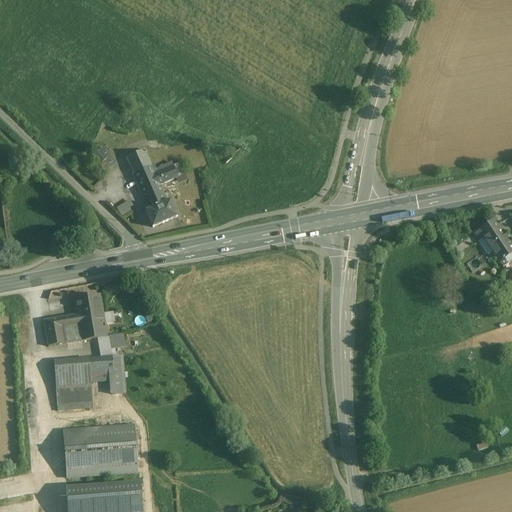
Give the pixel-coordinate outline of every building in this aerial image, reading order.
[(127,155),(149,208),(167,200),(160,183),(186,173),(180,161),(174,163),(173,161),(157,167),(155,164),(152,165),(144,148),(127,155)] [(126,196),(114,183),(112,185),(103,176),(93,186),(103,195),(101,196),(114,209),(126,196)] [(146,209),(153,225),(177,215),(170,199),(167,200),(149,208),(146,209)] [(117,208),(122,217),(136,209),(131,200),(117,208)] [(511,245),(494,219),(478,231),(475,234),(480,241),(483,238),(503,268),(511,261),(511,245)] [(107,335),(99,292),(73,298),(76,314),(42,322),(47,347),(107,335)] [(124,332),(111,334),(113,348),(126,346),(124,332)] [(121,354),(89,357),(91,376),(109,374),(112,392),(125,391),(121,354)] [(89,357),(54,360),(59,410),(95,407),(91,376),(89,357)] [(65,432),(67,479),(138,473),(136,430),(65,432)] [(140,511),(139,485),(69,490),(70,511),(140,511)]
